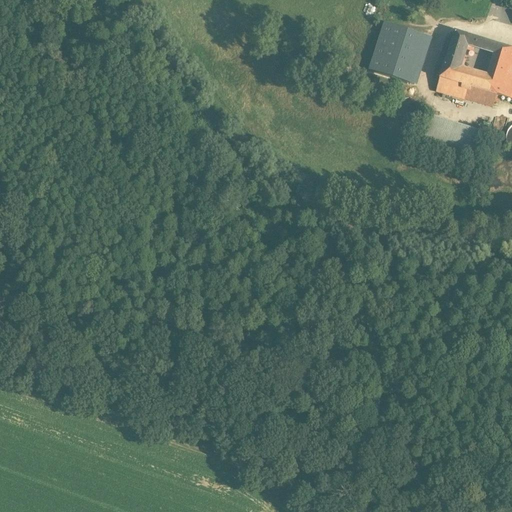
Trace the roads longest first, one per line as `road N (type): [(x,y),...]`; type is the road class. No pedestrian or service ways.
road 1 (track): [(142,0),(211,89),(319,198),(373,218),(511,209)]
road 2 (track): [(346,511),(0,395)]
